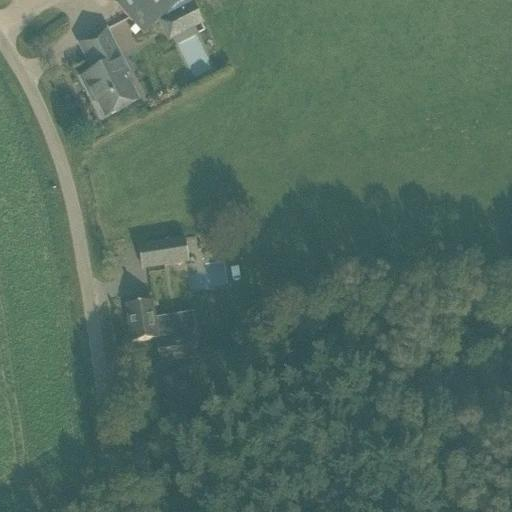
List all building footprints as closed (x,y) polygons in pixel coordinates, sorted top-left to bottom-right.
[(180,0),(110,0),(144,35),(180,0)] [(204,24),(193,2),(170,14),(180,36),(204,24)] [(128,74),(106,30),(79,44),(93,71),(81,78),(93,102),(97,101),(105,118),(137,101),(124,75),(128,74)] [(183,239),(150,244),(153,268),(187,262),(183,239)] [(152,302),(124,306),(131,344),(158,341),(158,343),(156,343),(159,364),(198,358),(195,337),(176,340),(173,317),(155,320),(152,302)]
